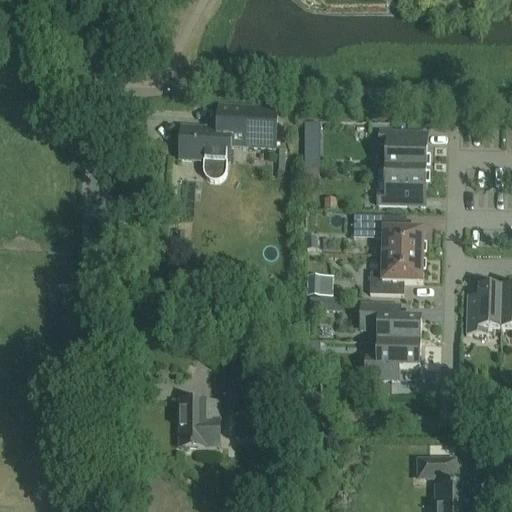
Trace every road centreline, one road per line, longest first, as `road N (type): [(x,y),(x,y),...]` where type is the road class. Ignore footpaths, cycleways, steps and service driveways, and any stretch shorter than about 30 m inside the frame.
road 1 (tertiary): [(102,511),(98,210),(116,50)]
road 2 (residential): [(451,264),(447,401)]
road 3 (residential): [(451,264),(455,138)]
